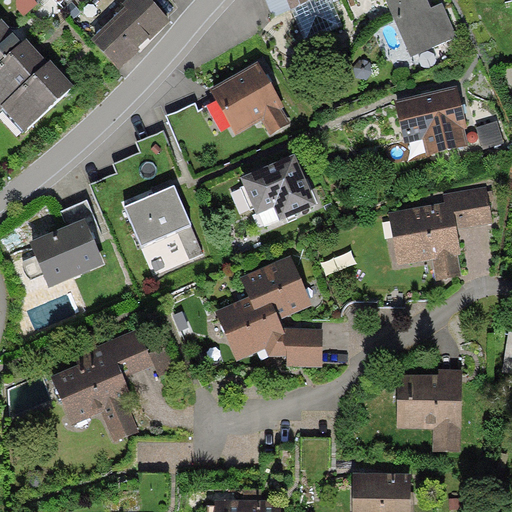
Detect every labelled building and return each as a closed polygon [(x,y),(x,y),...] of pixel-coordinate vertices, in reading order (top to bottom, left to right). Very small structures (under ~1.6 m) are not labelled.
[(37,3),(34,0),(17,0),(16,3),(17,6),(18,9),(25,16),(37,3)] [(152,0),(132,0),(95,36),(121,62),(168,15),(152,0)] [(289,0),(306,36),(342,20),(333,0),(289,0)] [(427,0),(383,0),(409,56),(456,35),(443,4),(432,9),(427,0)] [(0,21),(0,63),(23,42),(2,19),(0,21)] [(0,110),(4,107),(2,105),(49,62),(27,38),(23,42),(0,63),(0,110)] [(4,107),(25,132),(74,85),(51,59),(49,62),(2,105),(4,107)] [(196,104),(168,116),(183,152),(230,125),(235,134),(264,118),(272,132),(289,123),(281,109),(285,107),(260,60),(208,89),(215,101),(199,109),(196,104)] [(467,83),(397,102),(406,136),(428,130),(433,149),(467,140),(461,117),(475,114),(467,83)] [(116,174),(92,185),(105,215),(124,206),(130,204),(124,191),(152,179),(149,172),(177,160),(164,131),(138,143),(141,152),(112,165),(116,174)] [(297,154),(241,178),(244,185),(240,187),(250,210),(255,208),(258,216),(274,209),(280,222),(320,205),(297,154)] [(130,204),(124,206),(142,247),(193,225),(175,184),(130,204)] [(458,230),(496,223),(489,185),(444,194),(445,201),(389,212),(399,267),(434,260),(437,280),(464,275),(460,257),(463,257),(458,230)] [(62,213),(69,228),(85,221),(95,243),(103,239),(87,202),(62,213)] [(69,228),(29,245),(49,291),(105,267),(95,243),(85,221),(69,228)] [(291,257),(240,278),(249,299),(256,313),(272,305),(280,322),(313,308),(291,257)] [(256,313),(249,299),(216,314),(238,363),(266,350),(288,340),(283,329),(280,322),(272,305),(256,313)] [(324,330),(283,329),(288,340),(266,350),(269,359),(287,359),(286,368),(323,368),(324,330)] [(101,345),(106,357),(112,354),(123,380),(155,367),(150,355),(139,330),(101,345)] [(166,349),(150,355),(155,367),(159,379),(176,372),(166,349)] [(106,357),(52,379),(73,427),(102,414),(114,443),(140,432),(127,403),(132,401),(123,380),(112,354),(106,357)] [(456,455),(460,377),(432,378),(432,384),(399,383),(397,432),(430,432),(430,454),(456,455)] [(409,511),(409,480),(349,482),(349,511),(409,511)]
